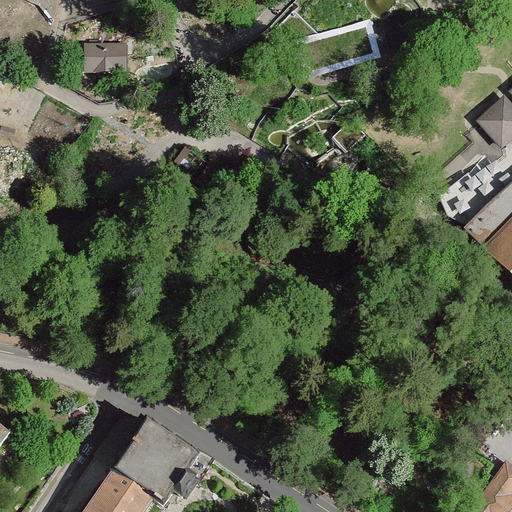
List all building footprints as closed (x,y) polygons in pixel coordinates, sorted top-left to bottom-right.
[(368,22),(315,36),(294,15),(277,33),(300,55),(306,78),(378,58),(368,22)] [(102,46),(87,46),(87,73),(123,74),(123,46),(102,46)] [(511,90),(511,91),(511,107),(504,98),(479,120),(501,145),(511,134),(511,90)] [(365,136),(351,121),(332,138),(346,153),(365,136)] [(208,166),(188,152),(177,166),(196,181),(208,166)] [(230,171),(208,166),(196,181),(209,190),(220,192),(232,189),(230,171)] [(254,169),(230,171),(232,189),(256,187),(254,169)] [(511,184),(466,227),(487,248),(511,272),(511,184)] [(105,291),(107,311),(135,309),(133,289),(105,291)] [(260,377),(238,363),(228,379),(250,393),(260,377)] [(322,415),(309,393),(292,403),(305,425),(322,415)] [(169,511),(199,469),(147,433),(117,477),(155,503),(167,511),(169,511)] [(0,434),(0,453),(10,442),(0,434)] [(472,511),(511,511),(511,496),(511,495),(511,468),(508,466),(472,511)] [(149,511),(155,503),(117,477),(92,511),(149,511)]
